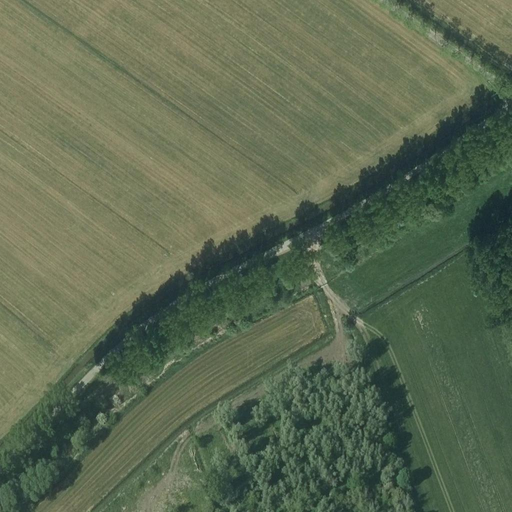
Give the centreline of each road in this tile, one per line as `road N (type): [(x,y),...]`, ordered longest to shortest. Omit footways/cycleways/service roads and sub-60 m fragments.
road 1 (unclassified): [(0,468),(130,327),(180,293),(302,237),(511,103)]
road 2 (track): [(433,511),(368,346),(302,237)]
